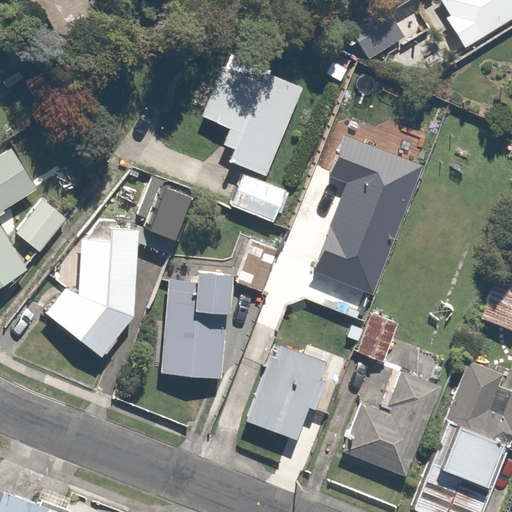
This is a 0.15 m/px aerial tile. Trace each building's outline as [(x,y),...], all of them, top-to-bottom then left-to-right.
[(41,0),(23,0),(30,9),(41,0)] [(511,0),(436,0),(422,9),(455,59),(511,20),(511,0)] [(294,90),(213,61),(190,125),(220,135),(214,150),(229,156),(225,166),(262,179),(294,90)] [(7,152),(0,156),(0,289),(12,283),(0,261),(0,215),(33,197),(7,152)] [(284,196),(237,180),(225,216),(272,232),(284,196)] [(135,183),(124,224),(140,229),(151,188),(135,183)] [(183,194),(154,186),(141,232),(170,240),(183,194)] [(28,209),(3,245),(25,261),(51,225),(28,209)] [(284,243),(253,229),(231,276),(262,290),(284,243)] [(104,247),(68,246),(67,270),(66,298),(49,298),(28,326),(90,369),(126,323),(130,234),(103,233),(104,247)] [(192,289),(155,287),(149,383),(213,388),(218,317),(229,317),(232,278),(193,276),(192,289)] [(511,302),(480,292),(469,326),(510,339),(511,334),(511,302)] [(352,328),(344,361),(371,367),(379,333),(352,328)] [(313,375),(264,352),(227,429),(278,453),(294,420),(299,423),(314,393),(307,390),(313,375)] [(511,386),(448,363),(424,429),(434,433),(404,511),(483,511),(506,452),(511,454),(511,386)] [(392,489),(429,392),(387,376),(371,418),(340,406),(319,461),(392,489)]
